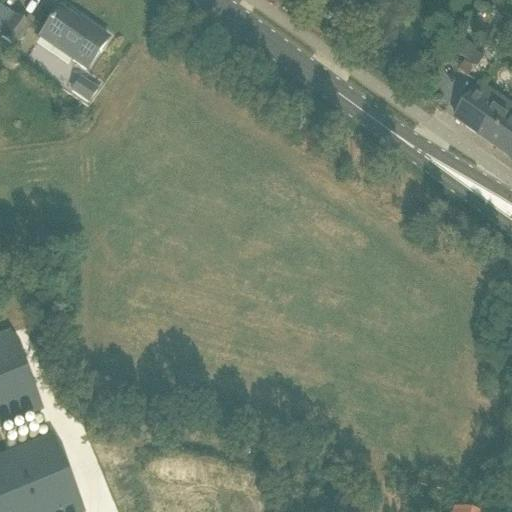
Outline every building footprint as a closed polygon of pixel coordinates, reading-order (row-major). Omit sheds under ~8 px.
[(108,40),(87,26),(83,32),(75,27),(77,24),(59,11),(40,38),(72,61),(70,64),(84,74),(108,40)] [(29,27),(16,18),(2,37),(15,46),(29,27)] [(474,67),(482,53),(459,40),(451,53),(474,67)] [(455,120),(511,159),(511,107),(480,85),(455,120)] [(11,335),(0,338),(0,427),(42,410),(11,335)] [(0,458),(0,511),(83,511),(53,437),(0,458)] [(418,480),(418,481),(414,498),(437,503),(441,485),(418,480)] [(331,511),(277,498),(273,511),(331,511)]
